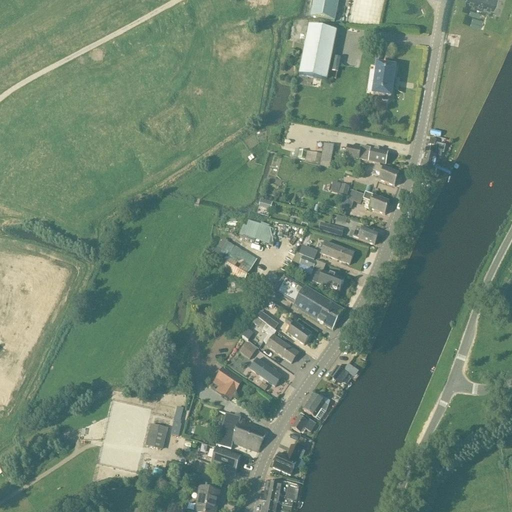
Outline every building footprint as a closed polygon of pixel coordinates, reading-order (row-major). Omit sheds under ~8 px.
[(98,0),(111,8),(108,13),(118,19),(121,14),(117,12),(124,0),(98,0)] [(249,0),(243,0),(238,8),(258,20),(265,10),(269,12),(272,7),(262,1),(259,6),(249,0)] [(334,23),(338,0),(314,0),(311,18),(334,23)] [(494,9),(496,0),(466,0),(475,3),(474,7),(482,10),(483,6),(494,9)] [(238,8),(232,18),(245,27),(242,32),(252,38),(256,33),(252,31),(258,20),(238,8)] [(86,16),(80,27),(99,39),(106,29),(110,31),(113,26),(103,20),(100,25),(86,16)] [(80,27),(73,37),(87,46),(83,51),(93,57),(97,52),(93,50),(99,39),(80,27)] [(327,82),(337,33),(309,27),(299,76),(327,82)] [(224,37),(218,48),(238,61),(244,50),(248,53),(251,47),(241,41),(238,46),(224,37)] [(217,48),(211,58),(225,67),(221,72),(232,79),(235,74),(231,71),(238,61),(218,48),(217,48)] [(63,51),(55,63),(69,72),(66,77),(76,84),(79,78),(75,76),(83,64),(63,51)] [(377,66),(373,96),(382,97),(382,100),(383,101),(387,102),(389,101),(389,98),(391,99),(392,87),(393,87),(394,80),(393,80),(395,69),(377,66)] [(135,77),(128,88),(148,100),(155,90),(141,81),(144,76),(134,69),(131,75),(135,77)] [(207,75),(200,86),(220,98),(226,88),(230,90),(234,85),(223,79),(220,84),(207,75)] [(200,86),(193,96),(207,105),(204,110),(214,116),(217,111),(213,109),(220,98),(200,86)] [(148,100),(128,88),(122,98),(118,96),(114,101),(125,107),(128,102),(141,111),(148,100)] [(180,107),(174,118),(194,130),(200,120),(204,122),(207,117),(197,111),(194,116),(180,107)] [(174,118),(167,128),(181,137),(177,142),(187,149),(191,143),(187,141),(194,130),(174,118)] [(61,135),(49,153),(58,159),(70,141),(61,135)] [(70,141),(58,159),(67,165),(79,146),(70,141)] [(154,141),(147,153),(166,165),(174,153),(178,156),(181,151),(171,144),(168,149),(154,141)] [(79,146),(67,165),(76,170),(88,152),(79,146)] [(307,153),(304,161),(329,168),(334,148),(324,146),(321,157),(307,153)] [(348,148),(346,159),(359,161),(369,163),(386,167),(388,153),(361,148),(361,150),(348,148)] [(432,174),(435,158),(441,159),(442,153),(426,149),(425,156),(422,171),(432,174)] [(88,152),(76,170),(86,176),(97,158),(88,152)] [(0,158),(0,191),(2,193),(8,183),(3,180),(12,166),(0,158)] [(97,158),(86,176),(95,182),(106,164),(97,158)] [(376,168),(373,174),(381,176),(379,183),(395,188),(399,176),(376,168)] [(15,185),(8,195),(13,198),(16,194),(26,201),(39,181),(28,174),(20,188),(15,185)] [(39,181),(26,201),(37,208),(34,211),(39,215),(46,204),(41,201),(49,188),(39,181)] [(347,197),(350,187),(342,185),(340,195),(347,197)] [(361,205),(364,196),(353,192),(350,201),(353,202),(361,205)] [(366,196),(364,202),(371,205),(369,211),(385,216),(389,204),(366,196)] [(54,209),(47,220),(53,223),(55,219),(66,226),(78,206),(68,199),(59,213),(54,209)] [(353,202),(350,201),(344,199),(341,206),(351,209),(353,202)] [(263,200),(261,205),(271,209),(273,204),(263,200)] [(66,226),(65,226),(76,233),(74,236),(79,239),(85,229),(80,226),(89,212),(78,205),(78,206),(66,226)] [(274,230),(248,222),(247,227),(243,226),(240,236),(268,246),(274,230)] [(342,238),(344,230),(328,226),(326,234),(342,238)] [(356,233),(353,239),(375,247),(379,235),(363,230),(361,235),(356,233)] [(219,251),(211,265),(243,284),(257,262),(227,244),(222,252),(219,251)] [(350,266),(354,255),(326,244),(321,256),(350,266)] [(314,261),(317,253),(303,248),(300,256),(314,261)] [(313,271),(316,264),(303,259),(300,266),(313,271)] [(317,272),(313,283),(315,284),(340,293),(344,282),(323,274),(317,272)] [(277,291),(275,294),(296,306),(294,309),(333,331),(344,312),(285,277),(280,285),(277,284),(274,289),(277,291)] [(261,314),(257,320),(264,325),(272,330),(279,319),(264,309),(261,314)] [(292,329),(287,335),(305,346),(312,336),(295,325),(294,325),(289,321),(286,325),(292,329)] [(266,327),(263,332),(269,336),(264,343),(268,346),(266,348),(292,365),(299,355),(274,337),(276,333),(266,327)] [(244,339),(250,343),(256,335),(250,331),(244,339)] [(250,362),(257,351),(247,344),(240,355),(250,362)] [(257,361),(250,371),(275,389),(282,378),(257,361)] [(356,379),(360,372),(349,365),(345,372),(356,379)] [(344,372),(337,368),(331,378),(337,382),(344,372)] [(222,369),(216,379),(226,385),(220,396),(230,403),(230,402),(243,383),(222,369)] [(226,385),(216,379),(213,384),(218,388),(215,393),(220,396),(226,385)] [(316,399),(313,397),(303,412),(314,419),(320,423),(326,414),(330,403),(322,397),(321,397),(320,397),(319,397),(318,397),(317,397),(317,398),(316,399)] [(226,415),(216,446),(231,451),(233,445),(258,453),(267,432),(248,425),(249,423),(241,420),(226,415)] [(299,418),(292,430),(300,435),(303,430),(310,434),(315,425),(309,421),(309,420),(301,415),(299,418)] [(174,424),(171,436),(179,438),(182,426),(181,426),(174,424)] [(146,448),(164,452),(169,430),(151,426),(146,448)] [(279,456),(273,469),(291,477),(294,470),(297,471),(305,454),(292,448),(291,448),(293,449),(290,456),(288,455),(286,459),(279,456)] [(236,474),(242,457),(217,449),(211,466),(236,474)] [(167,463),(164,476),(170,477),(173,465),(167,463)] [(279,497),(287,498),(289,489),(299,492),(300,487),(281,482),(280,486),(266,484),(264,494),(279,497)] [(216,511),(219,494),(199,490),(195,511),(216,511)] [(287,498),(279,497),(264,494),(262,504),(292,510),(293,504),(286,503),(287,498)]
